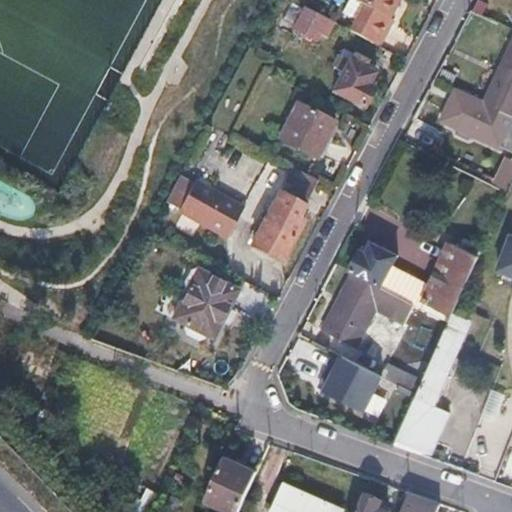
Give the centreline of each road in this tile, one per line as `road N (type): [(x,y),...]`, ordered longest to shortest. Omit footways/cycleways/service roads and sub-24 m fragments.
road 1 (residential): [(457,0),(240,410)]
road 2 (residential): [(511,507),(240,410)]
road 3 (residential): [(240,410),(48,331)]
